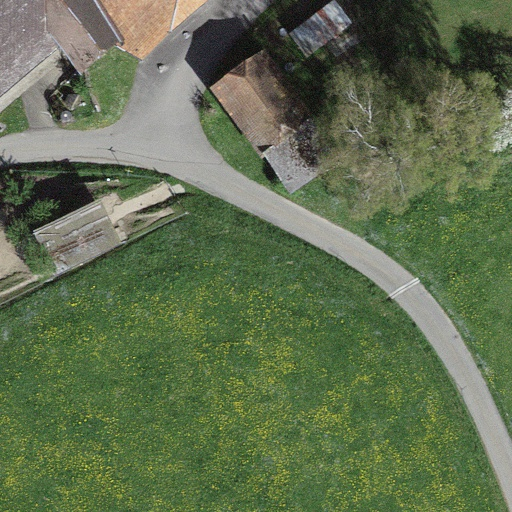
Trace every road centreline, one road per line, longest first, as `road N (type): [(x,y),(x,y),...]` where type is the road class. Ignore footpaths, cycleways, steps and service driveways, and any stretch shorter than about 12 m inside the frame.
road 1 (unclassified): [(510,511),(439,345),(398,294),(193,172),(117,147),(0,151)]
road 2 (track): [(117,147),(255,0)]
